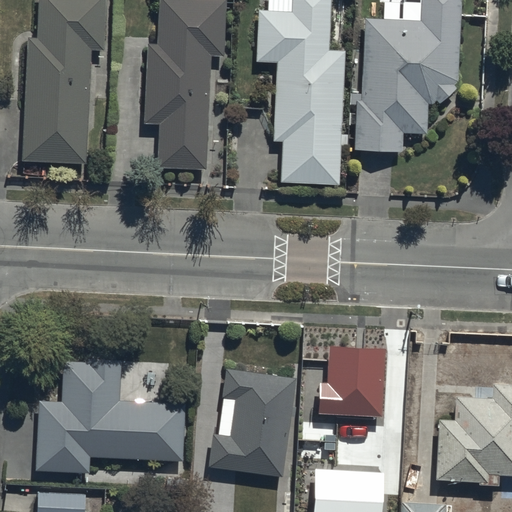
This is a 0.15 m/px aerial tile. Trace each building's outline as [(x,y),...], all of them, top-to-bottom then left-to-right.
[(84,161),(88,48),(102,49),(103,0),(35,0),(35,35),(24,35),(20,159),(84,161)] [(154,0),(155,43),(144,43),(142,122),(156,122),(155,168),(206,169),(210,55),(220,55),(221,0),(154,0)] [(337,183),(340,48),(326,48),(328,0),(289,0),(289,8),(257,7),(255,61),(274,61),(272,140),(282,140),(281,181),(337,183)] [(400,0),(401,1),(380,0),(379,18),(363,17),(360,100),(353,100),(352,150),(402,150),(402,132),(427,132),(427,104),(436,103),(456,85),(458,0),(400,0)] [(386,350),(329,347),(327,384),(320,383),(318,413),(383,417),(386,350)] [(185,461),(186,408),(122,406),(123,367),(65,365),(64,405),(39,405),(38,473),(90,475),(90,459),(185,461)] [(224,366),(216,434),(210,433),(205,466),(279,476),(292,376),(224,366)] [(511,473),(511,382),(485,382),(484,395),(451,394),(450,418),(436,417),(434,481),(496,483),(496,473),(511,473)] [(380,511),(383,473),(315,469),(312,511),(380,511)] [(36,492),(35,511),(81,511),(82,493),(36,492)] [(443,511),(444,500),(398,499),(397,511),(443,511)]
